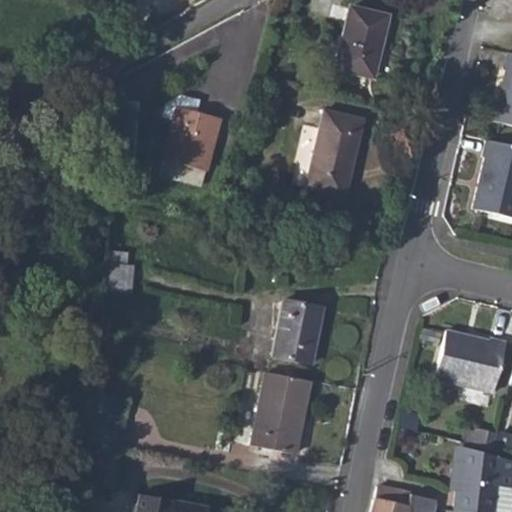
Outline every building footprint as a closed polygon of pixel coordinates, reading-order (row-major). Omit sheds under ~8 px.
[(351,7),(335,69),(371,78),(387,16),(351,7)] [(511,55),(503,53),(499,70),(502,73),(491,122),(511,127),(511,55)] [(163,108),(158,127),(171,130),(163,164),(174,167),(171,183),(200,189),(216,120),(190,114),(192,103),(178,100),(163,108)] [(118,101),(116,138),(133,139),(136,103),(118,101)] [(325,109),(304,189),(343,200),(363,119),(325,109)] [(511,147),(484,141),(480,158),(484,159),(473,209),(511,218),(511,147)] [(106,252),(103,290),(129,294),(131,269),(124,267),(126,254),(106,252)] [(283,302),(273,357),(312,364),(322,308),(283,302)] [(444,330),(433,377),(491,392),(503,342),(488,338),(487,340),(444,330)] [(308,385),(266,376),(250,449),(293,458),(308,385)] [(92,417),(89,444),(119,450),(122,423),(92,417)] [(486,433),(483,449),(493,452),(497,436),(486,433)] [(119,450),(89,444),(87,470),(116,475),(120,450),(119,450)] [(445,487),(454,489),(461,448),(452,446),(445,487)] [(454,489),(450,508),(479,511),(488,511),(492,488),(508,490),(511,487),(511,481),(511,464),(511,463),(461,448),(454,489)] [(116,475),(87,470),(86,487),(113,492),(116,475)] [(375,486),(369,511),(407,511),(411,496),(410,494),(375,486)] [(504,511),(508,490),(492,488),(488,511),(504,511)] [(436,511),(437,511),(432,510),(433,506),(433,500),(411,496),(407,511),(436,511)] [(137,497),(133,511),(205,511),(137,497)]
